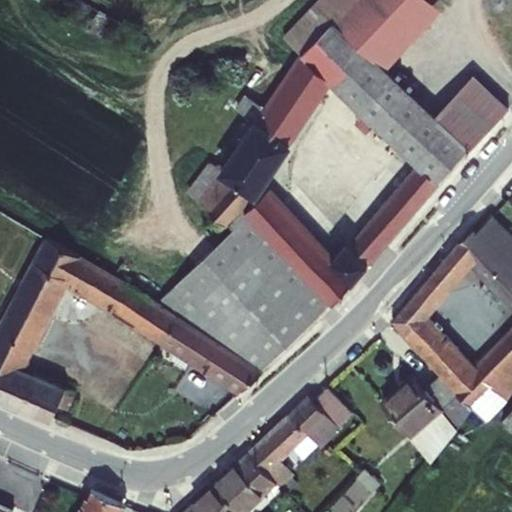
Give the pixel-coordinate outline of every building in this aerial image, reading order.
[(116,0),(93,0),(88,8),(133,34),(143,16),(116,0)] [(324,0),(302,26),(320,41),(346,13),(384,47),(427,0),(324,0)] [(427,0),(384,47),(399,60),(454,0),(427,0)] [(260,204),(168,288),(282,354),(482,139),(484,141),(511,106),(511,88),(485,65),(448,104),(399,60),(384,47),(346,13),(320,41),(282,94),(265,80),(252,94),(270,109),(211,192),(240,217),(348,76),(361,88),(356,94),(397,132),(401,126),(415,139),(409,145),(427,161),(366,229),(361,225),(345,244),(280,178),(260,204)] [(511,216),(498,204),(480,225),(480,228),(397,317),(444,372),(477,403),(495,382),(511,398),(511,216)] [(60,225),(36,269),(71,287),(79,270),(93,245),(60,225)] [(168,288),(93,245),(79,270),(97,280),(94,285),(108,292),(111,288),(258,376),(282,354),(168,288)] [(36,269),(0,340),(0,380),(61,407),(77,374),(36,355),(71,287),(36,269)] [(477,403),(444,372),(430,386),(416,373),(387,400),(444,460),(483,410),(477,403)] [(356,415),(331,388),(318,401),(312,396),(251,454),(280,485),(282,486),(293,475),(281,463),(313,431),(324,444),(356,415)] [(251,511),(280,485),(251,454),(216,486),(242,511),(251,511)] [(242,511),(216,486),(188,511),(242,511)] [(102,487),(90,511),(130,511),(136,502),(102,487)] [(0,498),(0,511),(9,511),(13,505),(0,498)]
